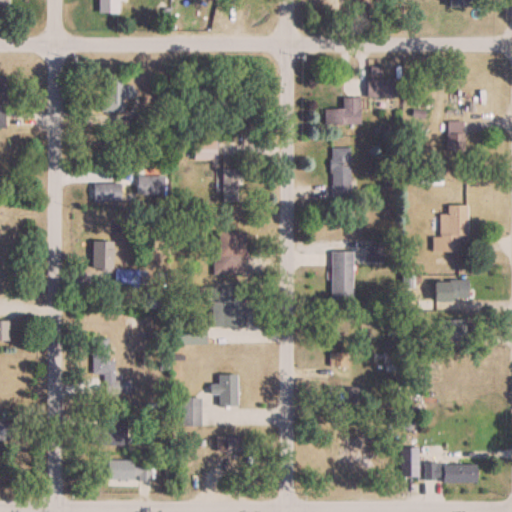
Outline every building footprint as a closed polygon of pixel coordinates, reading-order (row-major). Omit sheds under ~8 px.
[(116,12),(115,0),(96,0),(97,12),(116,12)] [(394,95),(394,77),(364,77),(364,95),(394,95)] [(100,112),(121,111),(121,99),(132,98),(131,84),(122,84),(122,80),(106,80),(106,97),(100,97),(100,112)] [(358,124),(358,96),(340,96),(340,107),(322,107),(322,124),(358,124)] [(462,120),(444,120),(444,149),(462,149),(462,120)] [(191,160),(215,160),(215,141),(191,141),(191,160)] [(348,200),(348,147),(330,147),(330,200),(348,200)] [(238,169),(218,169),(218,201),(238,201),(238,169)] [(163,176),(136,176),(136,195),(163,195),(163,176)] [(91,201),(119,201),(119,183),(91,183),(91,201)] [(465,203),(445,203),(445,233),(430,233),(430,251),(457,251),(457,233),(465,233),(465,203)] [(241,231),(213,231),(213,275),(241,275),(241,231)] [(89,269),(110,269),(110,240),(89,240),(89,269)] [(350,251),(328,251),(328,298),(350,298),(350,251)] [(112,288),(136,288),(136,270),(112,270),(112,288)] [(466,298),(466,278),(430,278),(430,298),(466,298)] [(211,326),(243,326),(243,312),(248,312),(248,300),(243,300),(243,286),(211,286),(211,326)] [(467,338),(467,318),(437,318),(437,338),(467,338)] [(204,326),(173,326),(173,343),(204,343),(204,326)] [(91,375),(101,375),(101,394),(129,394),(129,380),(112,380),(112,360),(108,360),(108,338),(90,338),(91,375)] [(235,374),(215,374),(215,384),(207,384),(207,394),(215,394),(215,405),(235,405),(235,374)] [(358,387),(328,386),(327,406),(358,407),(358,387)] [(177,426),(199,426),(199,397),(177,397),(177,426)] [(124,417),(106,417),(106,426),(88,426),(88,445),(124,445),(124,417)] [(216,451),(243,451),(243,437),(216,437),(216,451)] [(398,476),(415,476),(415,447),(398,447),(398,476)] [(133,460),(105,460),(105,479),(146,480),(146,468),(133,468),(133,460)] [(473,481),(473,462),(421,462),(421,481),(473,481)]
